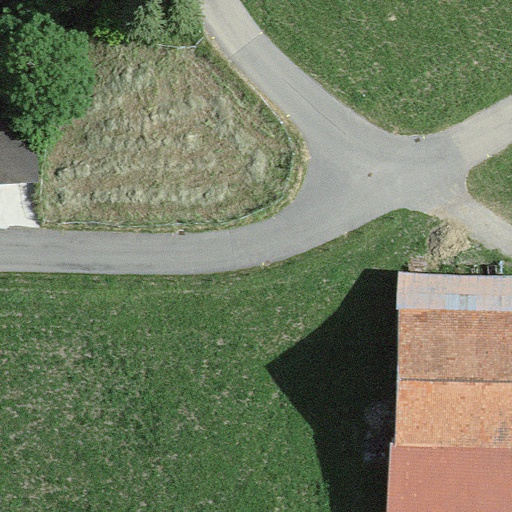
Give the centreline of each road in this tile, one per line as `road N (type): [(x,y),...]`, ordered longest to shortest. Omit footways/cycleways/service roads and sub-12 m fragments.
road 1 (residential): [(407,184),(210,257),(0,252)]
road 2 (residential): [(211,0),(312,111),(407,184)]
road 3 (residential): [(511,123),(407,184)]
